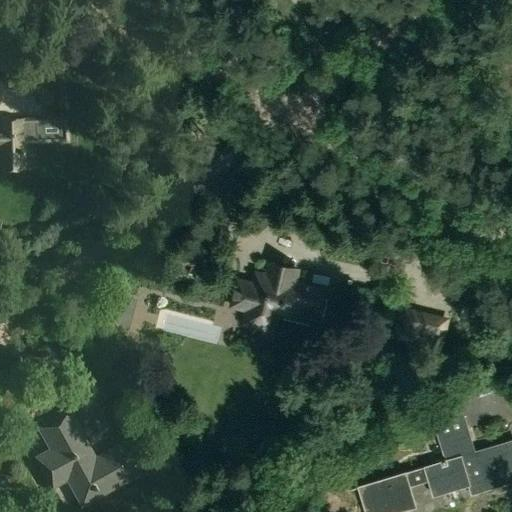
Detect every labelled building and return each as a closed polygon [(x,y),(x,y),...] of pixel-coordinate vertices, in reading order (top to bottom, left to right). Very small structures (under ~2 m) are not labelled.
[(37,119),(23,119),(23,118),(0,118),(0,146),(1,167),(24,166),(23,143),(69,141),(69,116),(37,116),(37,119)] [(194,264),(197,252),(177,246),(174,258),(194,264)] [(253,283),(237,279),(231,305),(247,309),(243,323),(276,330),(281,310),(301,315),(303,304),(319,308),(322,297),(324,288),(295,281),(297,271),(269,265),(266,274),(256,272),(253,283)] [(443,345),(450,318),(422,312),(409,308),(402,336),(416,339),(443,345)] [(367,511),(390,511),(416,505),(409,481),(429,475),(433,489),(468,479),(472,493),(511,480),(511,439),(475,450),(461,403),(433,411),(446,457),(442,458),(443,460),(359,485),(367,511)] [(54,486),(68,478),(83,503),(136,474),(119,445),(97,457),(70,409),(40,426),(52,448),(37,457),(54,486)]
